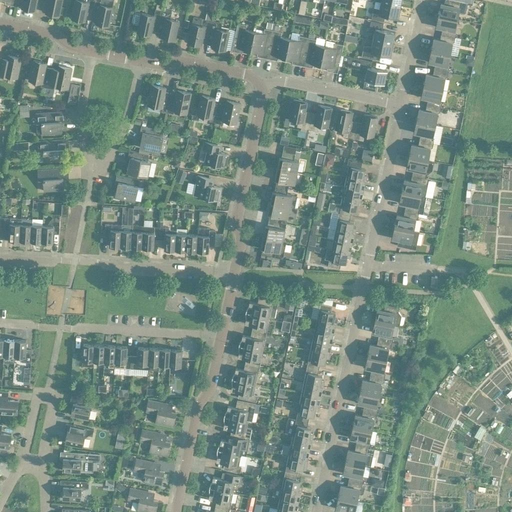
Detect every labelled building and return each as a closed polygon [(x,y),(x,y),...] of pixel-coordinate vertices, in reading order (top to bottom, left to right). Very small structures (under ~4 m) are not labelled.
[(23,0),(21,8),(25,8),(27,11),(30,9),(34,10),(36,0),(23,0)] [(48,0),(46,13),(49,13),(51,16),(54,14),(58,15),(61,0),(48,0)] [(92,9),(94,0),(75,0),(71,18),(75,19),(77,22),(80,20),(84,21),(87,8),(92,9)] [(111,0),(94,0),(92,9),(98,10),(95,23),(108,26),(110,17),(113,15),(111,13),(113,0),(111,0)] [(339,0),(346,1),(344,9),(350,10),(352,0),(339,0)] [(438,15),(456,19),(458,13),(463,14),(465,13),(467,3),(452,0),(447,0),(447,5),(440,4),(438,15)] [(397,18),(400,6),(380,2),(379,9),(372,8),(370,19),(383,22),(384,16),(397,18)] [(158,23),(161,10),(155,9),(153,16),(141,13),(141,14),(137,14),(134,15),(132,23),(134,25),(138,26),(137,32),(141,32),(143,35),(146,33),(150,34),(152,21),(158,23)] [(158,23),(164,24),(161,37),(165,37),(167,40),(170,38),(174,39),(178,21),(170,19),(171,12),(161,10),(158,23)] [(454,31),(456,19),(438,15),(435,27),(442,28),(441,34),(455,37),(456,33),(455,31),(454,31)] [(209,33),(211,21),(193,17),(188,42),(192,43),(193,46),(196,44),(200,45),(203,32),(209,33)] [(211,21),(209,33),(214,34),(212,47),(216,48),(218,51),(220,49),(224,50),(229,29),(221,27),(221,23),(211,21)] [(383,24),(370,21),(368,33),(374,34),(372,40),(392,45),(394,32),(381,30),(383,24)] [(250,50),(254,32),(245,30),(246,25),(237,23),(231,51),(241,53),(243,49),(250,50)] [(257,57),(266,59),(272,30),(264,29),(263,34),(254,32),(250,50),(256,52),(257,57)] [(278,56),(285,58),(289,39),(280,37),(281,32),(272,30),(266,59),(276,61),(278,56)] [(455,37),(441,34),(439,40),(433,39),(430,51),(449,54),(451,43),(452,43),(454,42),(455,37)] [(292,64),(301,66),(307,38),(299,36),(298,41),(289,39),(285,58),(291,59),(292,64)] [(313,64),(320,65),(324,46),(315,44),(316,39),(307,38),(301,66),(311,68),(313,64)] [(392,45),(372,40),(371,47),(363,46),(361,57),(375,60),(376,54),(389,57),(392,45)] [(324,46),(320,65),(326,66),(327,71),(337,73),(343,45),(334,43),(333,48),(324,46)] [(434,64),(433,70),(447,73),(448,68),(447,66),(449,54),(430,51),(428,62),(434,64)] [(0,58),(0,59),(0,78),(3,79),(4,75),(16,78),(20,58),(7,55),(6,59),(0,58)] [(343,55),(341,66),(361,70),(360,71),(366,72),(362,88),(376,91),(378,83),(384,84),(386,71),(370,68),(372,61),(343,55)] [(42,87),(47,88),(51,69),(45,67),(46,63),(33,60),(28,80),(41,83),(40,86),(42,87)] [(51,69),(47,88),(45,96),(52,98),(54,86),(67,88),(71,68),(58,66),(57,70),(51,69)] [(447,73),(433,70),(432,75),(426,74),(423,86),(442,90),(444,78),(445,78),(447,77),(447,73)] [(166,113),(170,93),(164,92),(165,88),(152,85),(147,105),(160,108),(159,111),(166,113)] [(427,99),(426,105),(440,108),(441,103),(440,101),(439,101),(442,90),(423,86),(421,98),(427,99)] [(170,93),(166,113),(173,114),(173,111),(186,113),(190,93),(177,90),(176,95),(170,93)] [(215,123),(219,104),(213,102),(214,98),(201,95),(197,116),(209,118),(209,122),(215,123)] [(306,132),(307,129),(309,116),(303,115),(306,102),(293,100),(289,119),(298,121),(296,127),(301,128),(300,131),(306,132)] [(219,104),(215,123),(222,124),(223,121),(235,124),(240,103),(227,101),(226,105),(219,104)] [(19,106),(19,113),(29,113),(28,105),(19,106)] [(309,116),(307,129),(317,131),(318,125),(327,127),(331,108),(318,105),(315,117),(309,116)] [(418,109),(416,121),(434,125),(437,113),(437,114),(439,112),(440,108),(426,105),(425,111),(418,109)] [(352,139),(355,126),(349,124),(352,112),(339,109),(335,129),(343,130),(342,137),(352,139)] [(36,133),(37,133),(37,134),(61,133),(60,121),(66,120),(65,112),(36,114),(37,127),(36,128),(36,133)] [(355,126),(352,139),(363,141),(364,135),(373,136),(377,117),(364,114),(361,127),(355,126)] [(432,136),(434,125),(416,121),(413,133),(420,134),(419,140),(433,143),(434,138),(433,137),(432,136)] [(141,139),(139,147),(159,151),(163,130),(141,126),(138,139),(141,139)] [(38,142),(38,150),(37,150),(37,161),(39,162),(63,161),(62,149),(68,148),(67,140),(38,142)] [(433,143),(419,140),(417,146),(411,145),(408,156),(427,160),(430,149),(432,148),(433,143)] [(221,153),(222,146),(204,142),(203,149),(207,150),(205,163),(210,164),(209,167),(219,169),(220,166),(225,167),(228,154),(221,153)] [(129,164),(127,172),(128,172),(127,176),(140,178),(141,175),(147,176),(150,162),(147,161),(148,154),(129,150),(126,163),(129,164)] [(276,169),(296,173),(298,161),(293,160),(294,154),(282,152),(281,158),(279,157),(276,169)] [(371,161),(372,154),(363,152),(361,159),(371,161)] [(334,155),(326,154),(324,163),(332,164),(334,155)] [(427,160),(408,156),(406,168),(412,169),(411,175),(426,178),(426,174),(432,171),(434,162),(427,160)] [(364,181),(365,181),(366,176),(363,175),(364,169),(360,169),(362,161),(348,158),(346,166),(348,166),(346,177),(364,181)] [(68,177),(67,169),(38,171),(38,179),(43,179),(44,191),(63,190),(62,178),(68,177)] [(179,169),(177,176),(184,178),(186,172),(179,169)] [(275,186),(287,189),(288,183),(294,184),(296,173),(276,169),(274,180),(276,180),(275,186)] [(116,188),(115,197),(134,201),(139,180),(116,175),(113,188),(116,188)] [(426,178),(411,175),(410,181),(404,180),(401,192),(426,197),(425,196),(428,179),(426,178)] [(210,178),(197,176),(196,183),(200,184),(198,196),(203,197),(202,201),(212,203),(213,199),(218,200),(221,188),(210,185),(209,184),(210,178)] [(362,191),(364,181),(346,177),(344,187),(362,191)] [(287,189),(275,186),(274,192),(272,191),(269,203),(289,207),(293,208),(295,196),(286,194),(287,189)] [(360,201),(362,191),(344,187),(342,197),(360,201)] [(426,197),(401,192),(399,203),(405,205),(404,211),(418,214),(422,214),(426,197)] [(360,201),(342,197),(340,204),(330,202),(328,211),(338,213),(350,216),(351,210),(356,211),(357,205),(360,206),(361,201),(360,201)] [(289,207),(269,203),(267,214),(269,215),(268,220),(285,224),(286,218),(287,218),(289,207)] [(396,215),(394,227),(412,231),(415,219),(417,218),(418,214),(404,211),(403,216),(396,215)] [(349,221),(350,216),(338,213),(335,229),(354,233),(354,234),(356,229),(352,228),(353,222),(349,221)] [(313,217),(312,224),(319,226),(320,218),(313,217)] [(19,241),(21,219),(4,218),(3,230),(9,231),(8,240),(19,241)] [(19,241),(30,242),(31,225),(21,224),(21,219),(19,241)] [(285,224),(268,220),(267,226),(265,225),(262,237),(282,241),(284,229),(285,224)] [(42,225),(41,242),(52,243),(53,234),(58,234),(59,221),(50,221),(47,226),(42,225)] [(109,246),(120,247),(121,230),(121,225),(104,224),(104,237),(109,237),(109,246)] [(31,225),(30,242),(41,242),(42,225),(31,225)] [(127,231),(121,230),(120,247),(131,248),(132,226),(127,225),(127,231)] [(132,226),(131,248),(142,248),(143,227),(143,226),(132,226)] [(150,227),(143,227),(142,248),(153,249),(153,240),(159,240),(160,227),(151,227),(150,227)] [(160,227),(159,240),(164,240),(164,250),(175,250),(176,234),(176,231),(170,230),(169,228),(160,227)] [(412,231),(394,227),(391,239),(398,240),(397,246),(415,250),(419,232),(412,231)] [(198,228),(197,235),(196,252),(208,252),(208,246),(214,247),(215,231),(210,230),(210,228),(198,228)] [(351,243),(354,234),(354,233),(335,229),(333,240),(351,243)] [(186,251),(187,234),(176,234),(175,250),(186,251)] [(186,251),(196,252),(197,235),(187,234),(186,251)] [(310,235),(307,245),(314,246),(316,236),(310,235)] [(286,242),(282,241),(262,237),(260,248),(262,249),(261,254),(282,259),(286,242)] [(349,253),(351,243),(333,240),(331,250),(349,254),(349,253)] [(349,254),(331,250),(327,266),(339,268),(340,263),(345,264),(346,258),(349,259),(350,253),(349,253),(349,254)] [(245,312),(269,317),(274,318),(277,301),(261,298),(260,304),(249,302),(248,306),(247,308),(246,310),(245,312)] [(335,323),(335,324),(336,324),(337,319),(333,318),(335,312),(330,311),(331,306),(319,303),(316,319),(335,323)] [(393,325),(399,326),(401,316),(398,312),(399,307),(384,304),(383,310),(377,309),(374,321),(393,325)] [(268,323),(269,317),(245,312),(245,314),(245,317),(245,319),(244,323),(255,326),(254,332),(266,334),(270,335),(273,324),(268,323)] [(335,323),(316,319),(314,330),(333,334),(335,324),(335,323)] [(377,340),(391,343),(392,338),(391,336),(390,336),(393,325),(374,321),(372,332),(378,334),(377,340)] [(312,340),(331,344),(333,334),(314,330),(312,340)] [(254,332),(253,337),(242,335),(241,340),(240,341),(239,343),(238,346),(262,351),(266,334),(254,332)] [(14,356),(15,340),(4,339),(3,356),(14,356)] [(15,340),(14,356),(18,357),(21,362),(30,363),(31,350),(25,350),(26,340),(15,340)] [(331,344),(312,340),(310,350),(328,354),(331,344)] [(391,343),(377,340),(376,346),(369,344),(367,356),(386,360),(388,348),(389,348),(390,347),(391,343)] [(92,366),(93,361),(94,344),(83,344),(82,353),(76,353),(76,365),(92,366)] [(94,344),(93,361),(104,362),(105,345),(94,344)] [(114,363),(115,346),(105,345),(104,362),(103,367),(114,368),(114,363)] [(126,346),(115,346),(114,363),(114,368),(131,369),(131,356),(126,356),(126,346)] [(247,365),(259,367),(262,351),(238,346),(238,348),(238,350),(238,352),(237,357),(248,359),(247,365)] [(137,357),(131,356),(131,369),(147,370),(149,348),(138,347),(137,357)] [(158,365),(160,348),(149,348),(147,370),(158,370),(158,365)] [(160,348),(158,365),(169,366),(170,349),(160,348)] [(170,349),(169,366),(174,366),(177,371),(186,372),(187,359),(181,359),(181,350),(170,349)] [(329,354),(328,354),(310,350),(306,366),(318,369),(320,363),(324,364),(325,358),(328,359),(329,354)] [(370,375),(384,378),(385,373),(384,372),(383,371),(386,360),(367,356),(364,368),(371,369),(370,375)] [(235,368),(234,373),(233,375),(232,377),(231,379),(255,384),(259,367),(247,365),(246,371),(235,368)] [(306,366),(303,382),(322,386),(322,387),(323,387),(324,382),(320,381),(322,375),(317,374),(318,369),(306,366)] [(259,380),(267,381),(268,372),(260,371),(259,380)] [(383,383),(383,382),(384,378),(370,375),(368,381),(362,380),(359,391),(378,395),(381,384),(383,383)] [(231,383),(231,386),(230,390),(241,393),(240,398),(256,402),(257,395),(253,395),(255,384),(231,379),(231,381),(231,383)] [(303,382),(301,393),(320,396),(322,387),(322,386),(303,382)] [(0,412),(17,414),(18,401),(8,400),(8,391),(0,390),(0,412)] [(362,410),(377,413),(378,409),(376,407),(378,395),(359,391),(357,403),(364,404),(362,410)] [(299,403),(301,404),(301,403),(318,407),(318,406),(320,396),(301,393),(299,403)] [(98,408),(99,402),(71,396),(69,403),(73,403),(70,415),(88,418),(90,410),(94,408),(98,408)] [(171,412),(172,405),(148,400),(146,411),(157,414),(155,422),(173,426),(175,413),(171,412)] [(224,414),(223,416),(247,421),(251,422),(255,404),(240,400),(238,408),(227,406),(226,410),(225,412),(224,414)] [(297,413),(295,419),(308,421),(309,416),(313,417),(314,411),(317,412),(319,407),(318,406),(318,407),(301,403),(301,404),(299,413),(297,413)] [(377,413),(362,410),(361,416),(355,415),(352,426),(371,430),(373,419),(374,419),(376,418),(377,413)] [(244,438),(247,421),(223,416),(223,418),(223,421),(224,423),(223,428),(234,430),(232,436),(244,438)] [(311,439),(312,439),(313,434),(310,434),(311,428),(306,427),(308,421),(295,419),(292,435),(311,439)] [(0,452),(3,453),(4,447),(9,448),(11,435),(1,433),(2,425),(0,424),(0,452)] [(92,436),(93,430),(65,424),(63,430),(67,431),(64,442),(82,446),(84,438),(88,436),(92,436)] [(355,445),(369,448),(370,444),(369,442),(368,442),(371,430),(352,426),(350,438),(356,440),(355,445)] [(166,455),(169,442),(165,441),(166,435),(142,429),(139,441),(151,443),(149,452),(166,455)] [(217,448),(216,450),(241,455),(242,449),(247,450),(249,439),(244,438),(232,436),(227,435),(226,440),(220,439),(219,444),(218,445),(217,448)] [(292,435),(290,445),(309,449),(311,439),(292,435)] [(290,445),(288,456),(307,459),(309,449),(290,445)] [(347,450),(345,462),(364,466),(370,467),(374,449),(369,448),(355,445),(354,451),(347,450)] [(238,465),(241,455),(216,450),(216,452),(216,454),(217,457),(216,461),(227,463),(225,470),(239,473),(241,466),(238,465)] [(99,454),(60,452),(59,459),(62,459),(62,470),(91,472),(92,462),(99,463),(99,454)] [(308,459),(307,459),(288,456),(285,472),(297,474),(298,469),(302,469),(303,464),(307,464),(308,459)] [(160,485),(163,471),(158,470),(160,464),(136,459),(133,470),(145,472),(143,481),(160,485)] [(364,466),(345,462),(342,474),(349,475),(348,481),(362,484),(363,479),(362,477),(361,477),(364,466)] [(295,480),(297,474),(285,472),(281,488),(300,492),(301,492),(302,487),(299,486),(300,481),(295,480)] [(209,485),(209,487),(233,492),(235,482),(239,483),(240,476),(225,473),(223,479),(212,477),(211,481),(210,483),(209,485)] [(88,489),(89,482),(60,480),(59,487),(63,487),(62,499),(80,500),(81,492),(84,489),(88,489)] [(362,484),(348,481),(346,487),(340,485),(338,497),(356,501),(357,495),(360,495),(363,494),(364,488),(361,487),(362,484)] [(118,482),(115,488),(122,493),(126,488),(118,482)] [(208,490),(208,492),(209,494),(208,499),(219,501),(218,507),(229,509),(233,492),(209,487),(208,490)] [(266,495),(267,488),(259,487),(258,493),(266,495)] [(143,511),(154,511),(157,501),(152,500),(154,493),(130,488),(127,499),(138,502),(137,511),(143,511)] [(281,488),(279,498),(298,502),(300,492),(281,488)] [(251,511),(254,497),(248,496),(245,510),(251,511)] [(341,511),(353,511),(356,501),(338,497),(335,509),(342,510),(341,511)] [(279,498),(277,508),(295,511),(296,511),(298,502),(279,498)]
